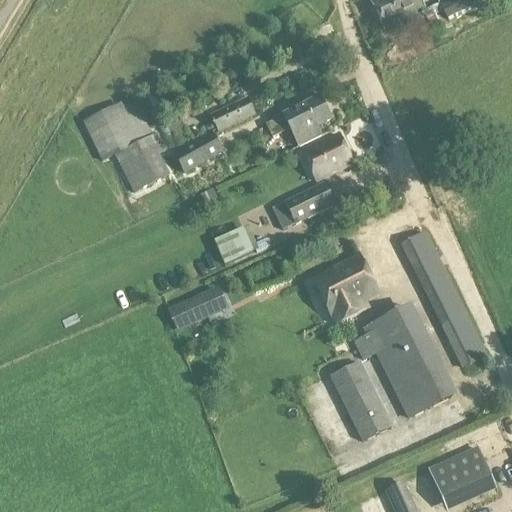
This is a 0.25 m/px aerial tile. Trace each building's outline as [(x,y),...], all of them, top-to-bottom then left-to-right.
[(372,0),(370,1),(384,31),(425,11),(419,0),(372,0)] [(446,0),(439,4),(440,5),(423,13),(436,41),(453,33),(448,24),(481,8),(476,0),(446,0)] [(255,116),(247,99),(211,116),(218,133),(255,116)] [(290,131),(299,148),(321,137),(316,127),(330,120),(320,99),(284,117),(284,118),(266,127),(272,140),(290,131)] [(83,124),(102,163),(115,157),(134,194),(169,177),(159,156),(166,153),(157,135),(152,138),(134,102),(123,108),(121,105),(83,124)] [(174,140),(187,133),(179,119),(167,126),(174,140)] [(185,176),(224,154),(212,134),(173,156),(185,176)] [(302,154),(316,183),(353,165),(339,136),(302,154)] [(323,185),(284,204),(295,228),(335,209),(323,185)] [(247,229),(218,240),(226,259),(254,248),(247,229)] [(464,369),(486,358),(465,316),(466,316),(424,233),(402,245),(415,271),(464,369)] [(359,257),(312,280),(335,326),(367,310),(363,302),(378,295),(359,257)] [(267,261),(256,267),(263,279),(275,273),(267,261)] [(176,335),(213,319),(203,296),(166,312),(176,335)] [(408,355),(426,346),(408,309),(364,330),(368,337),(355,343),(364,361),(377,355),(409,420),(453,398),(434,361),(416,370),(408,355)] [(316,340),(328,368),(345,361),(333,332),(316,340)] [(362,443),(391,429),(359,364),(331,378),(362,443)] [(329,380),(314,386),(322,405),(337,400),(329,380)] [(477,451),(442,467),(458,504),(494,488),(477,451)] [(416,511),(404,484),(385,493),(393,511),(416,511)]
